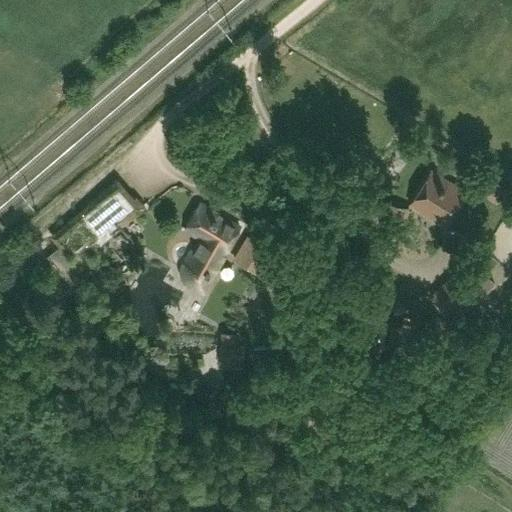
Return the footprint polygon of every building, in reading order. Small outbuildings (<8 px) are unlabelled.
[(449,223),(469,191),(435,170),(415,203),(449,223)] [(74,259),(134,207),(138,211),(143,206),(135,197),(132,200),(116,181),(114,183),(115,184),(54,236),(74,259)] [(488,181),(482,191),(498,201),(504,191),(488,181)] [(192,247),(183,263),(183,265),(182,268),(182,270),(183,272),(184,274),(185,276),(186,278),(187,280),(204,290),(228,250),(226,249),(240,225),(202,202),(186,228),(203,238),(196,250),(192,247)] [(454,322),(494,283),(473,261),(433,300),(454,322)]
